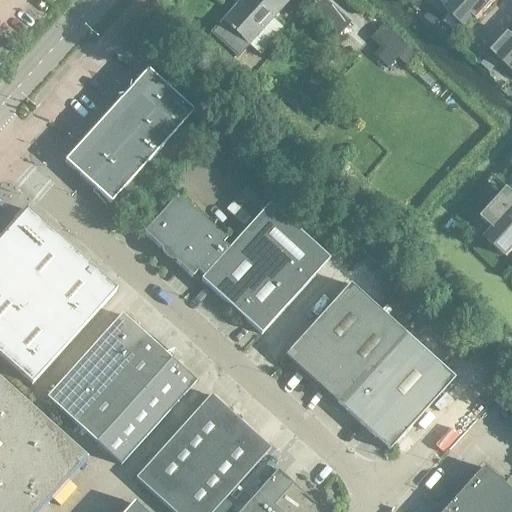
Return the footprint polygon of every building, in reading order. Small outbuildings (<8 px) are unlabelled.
[(243,0),(223,23),(212,34),(238,58),(290,0),(243,0)] [(299,0),(312,11),(339,35),(349,24),(322,0),(299,0)] [(494,3),(490,0),(453,0),(454,1),(443,13),(463,30),(473,18),(477,22),(494,3)] [(389,69),(408,48),(384,26),(374,37),(388,49),(378,59),(389,69)] [(511,36),(509,34),(491,53),(511,71),(511,36)] [(168,57),(160,67),(171,77),(180,67),(168,57)] [(65,163),(80,177),(111,205),(193,113),(147,72),(65,163)] [(177,197),(143,235),(160,250),(177,265),(192,279),(197,273),(203,278),(201,281),(261,336),(329,261),(269,206),(243,183),(219,210),(207,224),(177,197)] [(511,193),(508,189),(481,219),(494,230),(484,242),(504,260),(511,251),(511,193)] [(26,213),(0,242),(0,358),(31,387),(115,293),(26,213)] [(350,287),(285,358),(330,399),(326,403),(341,417),(345,413),(390,453),(455,382),(350,287)] [(121,468),(196,384),(121,317),(46,401),(121,468)] [(0,511),(42,511),(87,463),(0,384),(0,511)] [(215,511),(270,451),(266,448),(211,398),(136,481),(170,511),(215,511)] [(511,511),(511,494),(483,469),(444,511),(511,511)] [(321,511),(278,473),(242,511),(321,511)]
